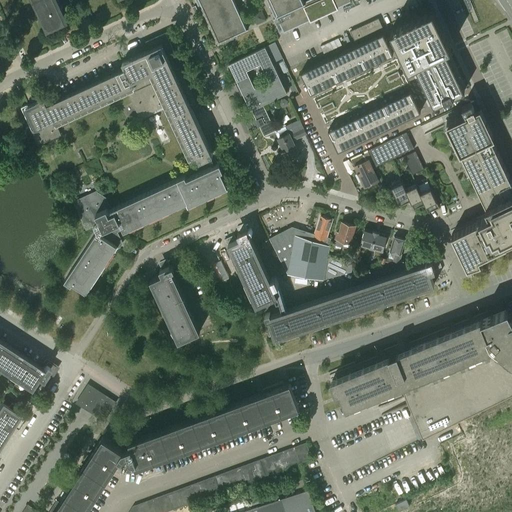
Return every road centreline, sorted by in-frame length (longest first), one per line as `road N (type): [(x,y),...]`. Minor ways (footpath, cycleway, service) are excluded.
road 1 (residential): [(105,511),(132,493),(304,430),(317,415),(309,356),(469,299)]
road 2 (residential): [(0,478),(73,361),(0,315)]
road 3 (residential): [(268,199),(180,3)]
road 4 (unclassified): [(511,152),(440,0)]
road 5 (residential): [(290,301),(404,264),(410,223)]
road 6 (residential): [(410,223),(287,190),(268,199)]
